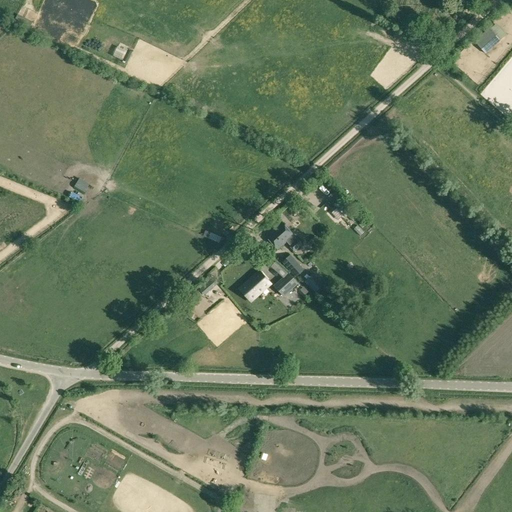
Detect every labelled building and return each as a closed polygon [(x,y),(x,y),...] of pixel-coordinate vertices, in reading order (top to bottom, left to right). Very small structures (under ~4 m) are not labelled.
[(496,24),(475,42),(486,53),(506,35),(496,24)] [(339,212),(339,214),(346,213),(345,204),(331,206),(333,213),(339,212)] [(356,213),(351,218),(355,222),(360,217),(356,213)] [(277,251),(287,242),(295,252),(303,245),(298,239),(297,240),(281,223),(265,238),(277,251)] [(297,278),(305,271),(290,255),(283,262),(297,278)] [(275,256),(270,260),(283,273),(287,269),(275,256)] [(273,278),(277,274),(270,267),(266,271),(273,278)] [(299,284),(293,278),(289,272),(274,286),(284,297),(299,284)] [(261,273),(250,283),(249,281),(240,290),(250,302),(260,293),(259,293),(270,283),(261,273)] [(305,281),(315,292),(316,293),(325,285),(314,273),(305,281)] [(204,295),(218,283),(214,278),(199,290),(204,295)]
